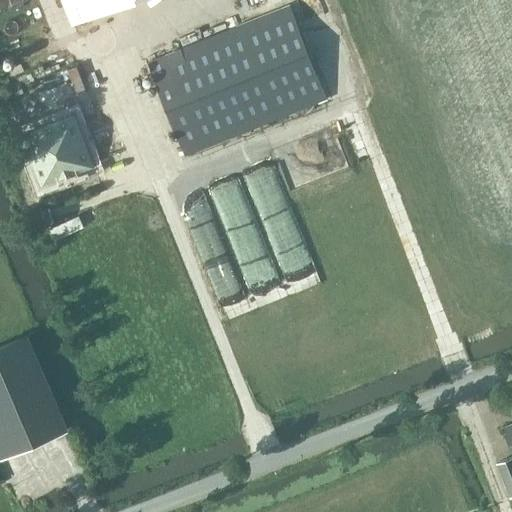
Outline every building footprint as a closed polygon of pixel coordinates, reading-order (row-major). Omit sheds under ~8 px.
[(0,0),(0,10),(16,4),(14,0),(0,0)] [(67,0),(76,22),(132,0),(67,0)] [(147,62),(185,157),(328,100),(291,5),(147,62)] [(66,108),(65,81),(16,83),(17,110),(66,108)] [(74,113),(22,134),(42,186),(94,166),(74,113)] [(10,165),(16,194),(27,191),(21,162),(10,165)] [(264,228),(288,223),(285,203),(260,208),(264,228)] [(54,223),(49,208),(28,215),(33,230),(54,223)] [(28,334),(0,346),(0,455),(2,460),(70,431),(28,334)] [(511,422),(503,426),(511,449),(511,456),(497,463),(510,498),(511,496),(511,422)]
